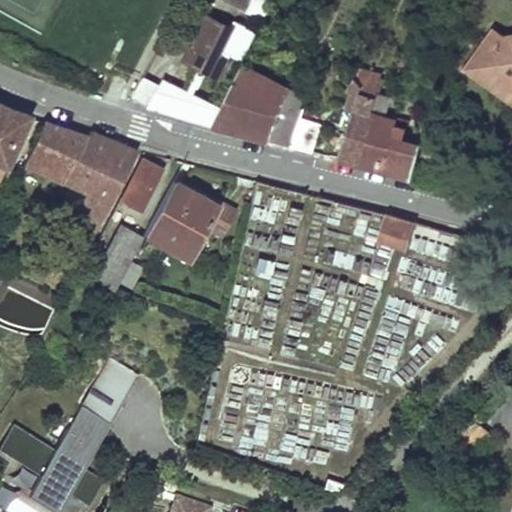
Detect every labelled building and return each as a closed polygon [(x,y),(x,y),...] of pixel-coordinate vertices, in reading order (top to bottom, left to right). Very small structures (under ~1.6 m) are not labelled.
[(250,0),(246,9),(251,12),(248,18),(255,22),(259,16),(263,18),(271,0),(250,0)] [(205,12),(182,57),(198,65),(205,69),(217,75),(225,59),(216,54),(231,25),(205,12)] [(486,53),(500,33),(489,26),(459,66),(499,95),(505,88),(486,75),(496,61),(486,53)] [(511,41),(500,33),(486,53),(496,61),(486,75),(505,88),(499,95),(511,103),(511,41)] [(359,63),(351,75),(360,85),(358,90),(373,95),(375,91),(380,69),(359,63)] [(218,107),(192,95),(205,69),(198,65),(185,91),(160,79),(156,85),(144,105),(143,107),(209,125),(218,107)] [(218,107),(209,125),(264,141),(265,139),(288,145),(298,117),(307,90),(239,71),(235,81),(231,80),(218,107)] [(337,156),(358,161),(373,95),(358,90),(360,85),(351,75),(346,85),(355,92),(337,156)] [(144,105),(156,85),(140,77),(128,97),(144,105)] [(373,95),(358,161),(410,175),(419,143),(402,139),(404,128),(393,125),(394,120),(381,116),(387,94),(375,91),(373,95)] [(0,173),(27,116),(6,109),(0,105),(0,173)] [(319,124),(298,117),(288,145),(310,151),(319,124)] [(40,120),(24,164),(62,181),(89,134),(40,120)] [(89,134),(62,181),(84,191),(65,227),(88,238),(136,151),(120,145),(90,132),(89,134)] [(142,161),(123,200),(142,209),(162,169),(142,161)] [(217,206),(172,181),(144,233),(187,258),(204,228),(221,237),(236,211),(220,202),(217,206)] [(408,236),(413,217),(390,211),(388,210),(381,234),(397,239),(398,233),(408,236)] [(121,223),(89,275),(114,289),(142,236),(121,223)] [(406,242),(408,236),(398,233),(397,239),(400,240),(406,242)] [(63,502),(136,373),(106,356),(55,446),(11,422),(0,442),(0,451),(22,464),(10,485),(1,479),(0,480),(0,504),(14,511),(62,511),(67,504),(63,502)] [(64,511),(74,511),(81,502),(65,491),(55,506),(64,511)] [(210,511),(211,509),(179,499),(174,511),(210,511)]
